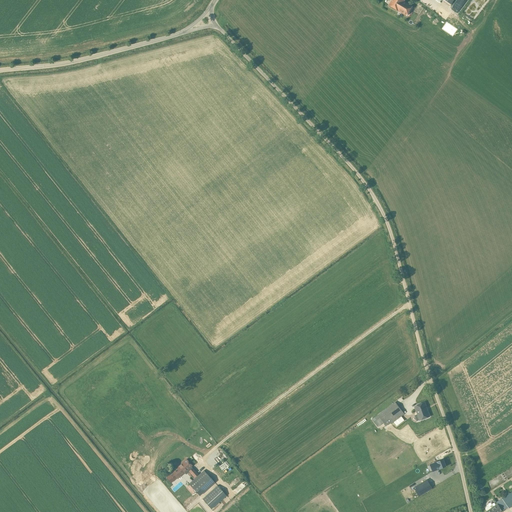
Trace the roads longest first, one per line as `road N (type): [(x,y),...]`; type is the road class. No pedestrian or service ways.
road 1 (unclassified): [(470,511),(381,207),(215,24)]
road 2 (unknown): [(219,443),(408,302)]
road 3 (unclassified): [(0,70),(94,57),(185,32)]
